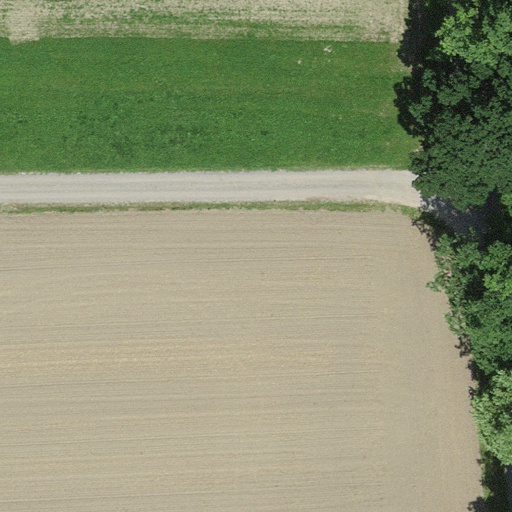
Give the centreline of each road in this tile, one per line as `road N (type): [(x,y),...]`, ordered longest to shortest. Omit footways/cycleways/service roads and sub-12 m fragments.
road 1 (track): [(487,188),(0,194)]
road 2 (residential): [(464,0),(511,361)]
